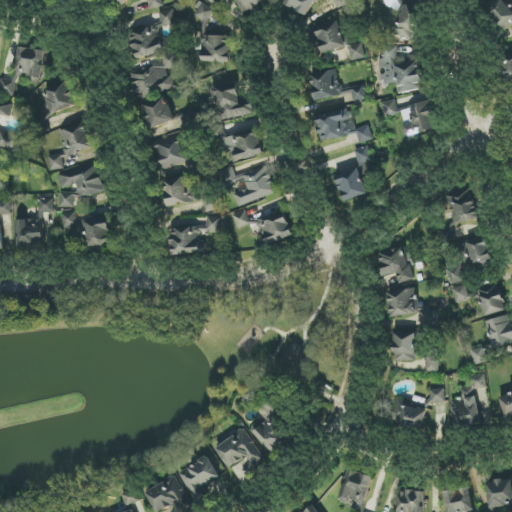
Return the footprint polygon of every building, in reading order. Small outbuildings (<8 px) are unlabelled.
[(148,0),(150,10),(164,7),(162,0),(148,0)] [(268,2),(266,0),(233,0),(242,16),(268,2)] [(316,0),(286,0),(285,4),(308,16),(316,0)] [(386,0),(399,22),(392,26),(397,35),(403,32),(407,38),(426,27),(419,15),(414,17),(404,0),(386,0)] [(500,0),(488,11),(506,31),(511,26),(511,9),(503,0),(500,0)] [(216,11),(203,3),(189,24),(202,32),(216,11)] [(162,26),(176,24),(174,10),(160,11),(162,26)] [(323,54),(346,47),(339,21),(315,28),(323,54)] [(138,59),(165,50),(158,30),(163,28),(162,23),(129,34),(138,59)] [(231,36),(202,36),(202,61),(230,62),(231,36)] [(366,58),(363,43),(349,46),(352,61),(366,58)] [(397,46),(381,47),(382,83),(398,83),(399,92),(422,91),(421,63),(397,63),(397,46)] [(43,78),(46,51),(19,47),(15,81),(1,79),(0,85),(0,93),(15,96),(18,75),(43,78)] [(181,68),(177,53),(162,57),(164,64),(132,72),(138,98),(177,88),(173,70),(181,68)] [(316,101),(353,93),(352,88),(341,90),(337,69),(311,75),(316,101)] [(53,114),(77,105),(68,81),(44,90),(53,114)] [(220,121),(255,114),(253,100),(242,102),(238,82),(213,87),(220,121)] [(368,100),(365,85),(352,87),(354,102),(368,100)] [(143,107),(152,130),(176,120),(167,97),(143,107)] [(0,115),(11,117),(14,102),(0,100),(0,115)] [(182,114),(187,127),(199,123),(194,109),(182,114)] [(359,134),(361,143),(373,140),(370,126),(356,129),(352,109),(316,116),(321,142),(359,134)] [(50,130),(44,118),(35,122),(41,135),(50,130)] [(59,131),(66,152),(48,158),(52,172),(66,168),(63,158),(94,149),(86,123),(59,131)] [(264,154),(258,129),(224,138),(230,163),(264,154)] [(0,135),(0,145),(10,149),(15,137),(2,131),(0,135)] [(194,159),(189,145),(196,143),(192,131),(154,143),(163,169),(194,159)] [(363,175),(374,172),(368,147),(357,150),(363,175)] [(277,194),(268,166),(237,176),(234,167),(221,171),(227,187),(243,181),(246,190),(234,194),(238,207),(277,194)] [(103,195),(102,168),(60,170),(61,190),(59,190),(60,208),(75,207),(75,196),(103,195)] [(342,201),(367,196),(361,170),(337,175),(342,201)] [(198,202),(193,175),(164,181),(169,208),(198,202)] [(454,224),(478,221),(474,191),(449,195),(454,224)] [(54,212),(54,199),(40,199),(40,213),(54,212)] [(11,202),(0,201),(0,214),(11,214),(11,202)] [(234,214),(238,229),(250,225),(246,211),(234,214)] [(294,235),(285,211),(258,221),(267,245),(294,235)] [(64,231),(87,229),(88,247),(113,244),(110,218),(78,221),(77,212),(63,213),(64,231)] [(172,255),(203,254),(202,232),(221,232),(221,217),(207,218),(207,223),(171,224),(172,255)] [(44,218),(17,218),(18,248),(44,247),(44,218)] [(451,285),(465,281),(462,270),(493,261),(487,237),(466,242),(468,252),(455,255),(458,266),(447,269),(451,285)] [(413,281),(407,247),(379,253),(384,276),(399,273),(400,283),(413,281)] [(506,311),(499,284),(479,289),(485,316),(506,311)] [(458,303),(470,299),(466,285),(453,289),(458,303)] [(391,317),(419,315),(420,325),(436,324),(435,312),(430,313),(429,306),(419,307),(417,289),(389,291),(391,317)] [(475,365),(488,362),(486,351),(511,344),(511,321),(511,316),(487,321),(492,346),(472,350),(475,365)] [(417,333),(395,333),(394,361),(416,361),(417,333)] [(426,372),(439,373),(440,355),(427,354),(426,372)] [(481,424),(476,390),(488,388),(485,374),(470,376),(472,386),(461,388),(462,398),(452,400),(456,428),(481,424)] [(429,390),(429,404),(446,403),(445,389),(429,390)] [(505,417),(511,416),(511,393),(501,396),(505,417)] [(271,453),(290,437),(270,412),(281,404),(275,396),(258,410),(264,417),(251,428),(271,453)] [(390,423),(423,430),(428,407),(395,401),(390,423)] [(265,459),(244,429),(216,449),(231,469),(247,458),(253,467),(265,459)] [(197,504),(210,497),(204,487),(221,478),(209,457),(180,473),(197,504)] [(340,501),(348,503),(349,499),(362,503),(359,511),(363,511),(373,476),(348,470),(340,501)] [(147,490),(155,511),(159,511),(177,505),(179,511),(186,511),(192,510),(178,477),(147,490)] [(511,499),(511,479),(488,481),(489,509),(509,508),(508,500),(511,499)] [(445,491),(447,511),(474,511),(471,487),(445,491)] [(424,511),(426,492),(400,490),(397,511),(424,511)]
